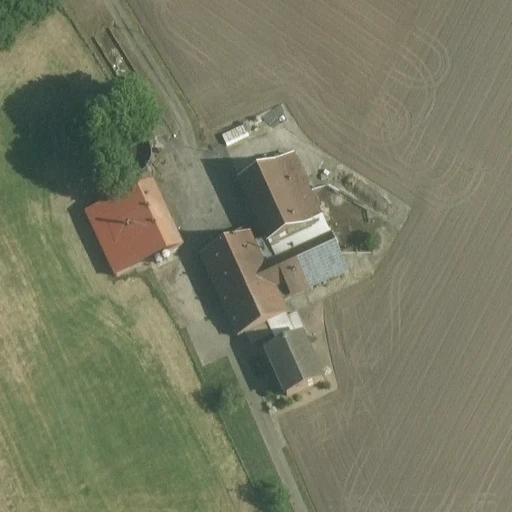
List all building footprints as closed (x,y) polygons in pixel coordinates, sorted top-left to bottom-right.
[(149,166),(150,157),(148,149),(143,142),(136,137),(128,136),(119,137),(112,142),(107,150),(106,158),(108,167),(113,174),(120,178),(129,180),(137,178),(144,173),(149,166)] [(292,157),(239,181),(267,244),(320,220),(292,157)] [(179,248),(151,183),(122,197),(151,261),(179,248)] [(285,316),(274,290),(263,266),(248,235),(201,256),(236,339),(265,325),(285,316)] [(329,236),(263,266),(274,290),(340,258),(329,236)] [(265,325),(275,348),(295,339),(285,316),(265,325)] [(301,337),(295,339),(275,348),(265,353),(287,399),(321,383),(301,337)]
